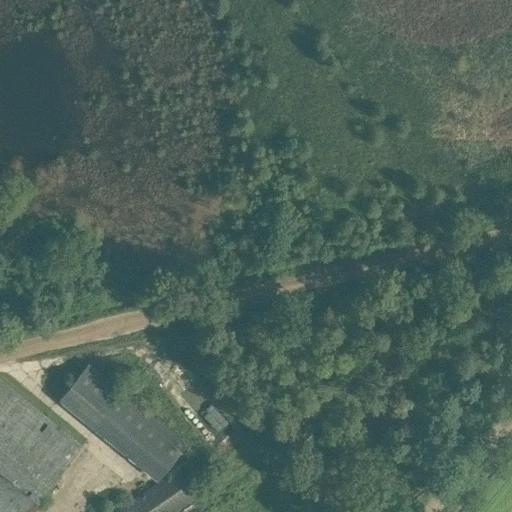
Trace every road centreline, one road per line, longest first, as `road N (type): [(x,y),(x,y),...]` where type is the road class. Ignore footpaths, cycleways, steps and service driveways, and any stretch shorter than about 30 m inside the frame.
road 1 (track): [(511,236),(0,358)]
road 2 (track): [(429,511),(511,417)]
